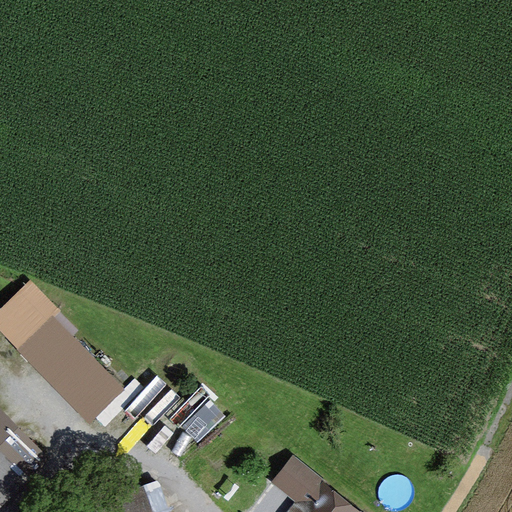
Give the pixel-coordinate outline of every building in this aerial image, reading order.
[(122,388),(52,316),(19,348),(89,420),(122,388)] [(148,436),(178,400),(155,381),(125,416),(148,436)] [(170,412),(186,427),(212,401),(196,386),(170,412)] [(0,511),(3,511),(53,464),(0,408),(0,511)] [(200,442),(208,461),(243,447),(235,428),(200,442)] [(369,511),(299,453),(274,482),(299,504),(292,511),(369,511)] [(169,511),(158,482),(116,496),(121,511),(169,511)]
